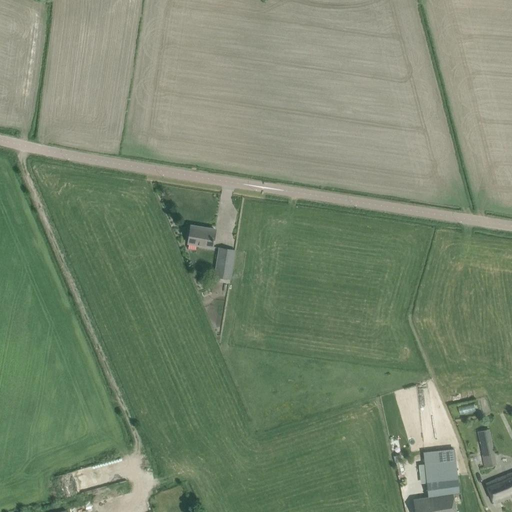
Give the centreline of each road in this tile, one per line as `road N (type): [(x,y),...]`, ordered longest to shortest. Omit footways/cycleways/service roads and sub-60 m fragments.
road 1 (unclassified): [(511,226),(0,140)]
road 2 (track): [(151,481),(17,144)]
